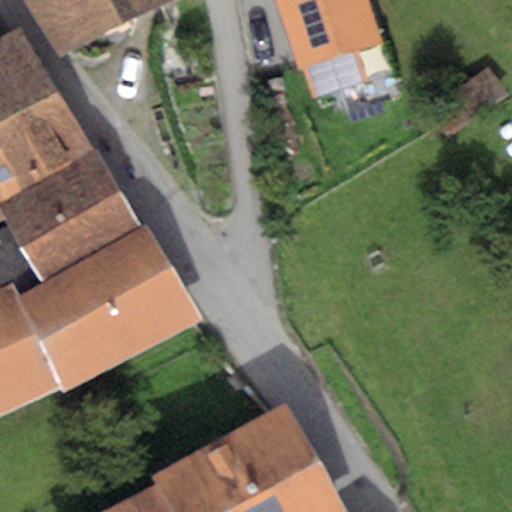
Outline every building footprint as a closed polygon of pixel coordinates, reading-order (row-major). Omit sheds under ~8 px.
[(28,0),(64,67),(191,0),(28,0)] [(277,0),(302,75),(383,49),(367,0),(277,0)] [(0,220),(1,223),(99,165),(24,37),(0,51),(0,220)] [(489,82),(431,120),(447,145),(506,107),(489,82)] [(1,223),(45,297),(143,239),(99,165),(1,223)] [(66,400),(70,406),(205,326),(151,234),(143,239),(45,297),(25,308),(66,400)] [(0,304),(0,429),(66,400),(25,308),(19,296),(0,304)] [(332,511),(283,418),(162,482),(165,487),(177,511),(332,511)] [(177,511),(165,487),(117,511),(177,511)]
